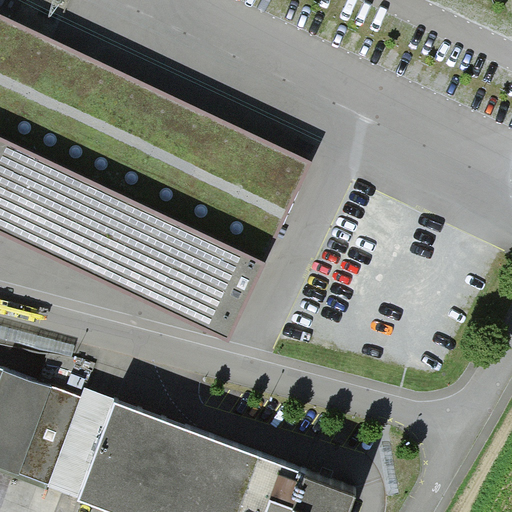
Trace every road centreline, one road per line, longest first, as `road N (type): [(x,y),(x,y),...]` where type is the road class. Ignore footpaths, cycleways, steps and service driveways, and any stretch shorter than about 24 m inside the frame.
road 1 (residential): [(0,303),(420,406),(468,434)]
road 2 (unknown): [(228,359),(382,89)]
road 3 (unknown): [(214,0),(382,89)]
road 4 (unknown): [(382,89),(507,190)]
